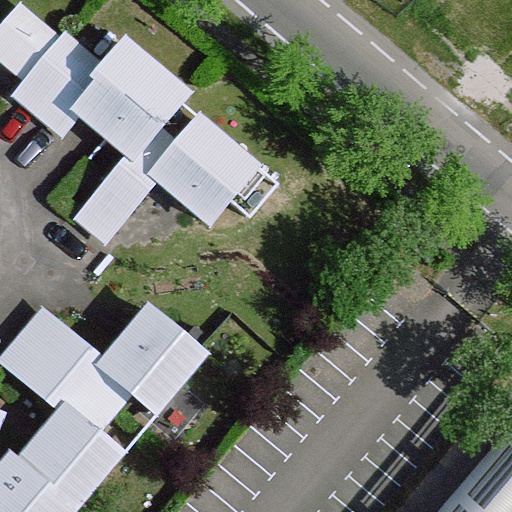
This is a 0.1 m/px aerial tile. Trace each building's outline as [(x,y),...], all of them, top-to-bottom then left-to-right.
[(100,81),(110,69),(71,38),(61,51),(100,81)] [(100,81),(61,51),(20,98),(64,134),(80,114),(105,134),(135,159),(82,220),(106,239),(158,181),(211,224),(258,171),(204,124),(179,150),(158,133),(188,99),(128,47),(110,69),(100,81)] [(423,230),(409,246),(433,267),(447,252),(423,230)] [(0,511),(74,511),(123,455),(98,432),(131,393),(157,414),(205,357),(150,312),(106,362),(63,327),(47,314),(7,360),(66,410),(19,463),(12,458),(0,472),(0,511)] [(511,511),(511,488),(491,511),(511,511)]
